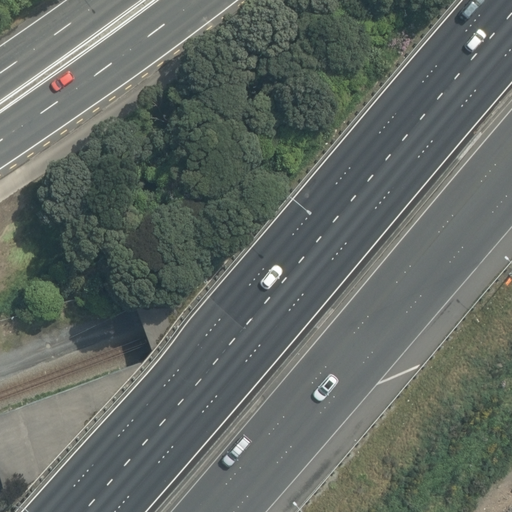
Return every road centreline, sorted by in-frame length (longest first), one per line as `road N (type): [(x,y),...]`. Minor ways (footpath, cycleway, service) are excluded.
road 1 (motorway): [(111,511),(511,47)]
road 2 (motorway): [(511,148),(205,511)]
road 3 (primary): [(196,0),(111,68),(0,139)]
road 4 (primary): [(0,71),(101,0)]
